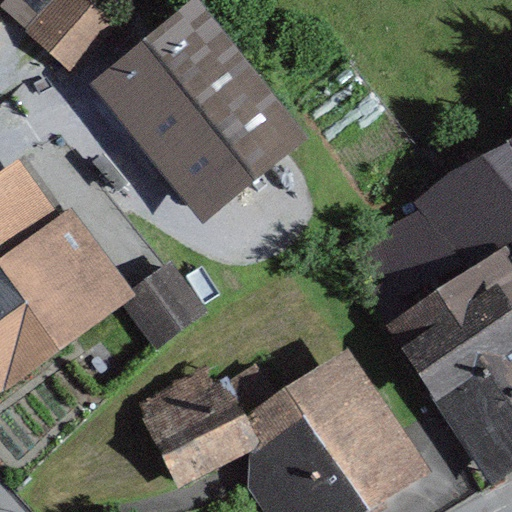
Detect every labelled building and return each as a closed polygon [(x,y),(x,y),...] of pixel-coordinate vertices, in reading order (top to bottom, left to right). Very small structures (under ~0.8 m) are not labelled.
[(75,74),(118,25),(90,0),(6,0),(0,6),(75,74)] [(307,143),(197,0),(196,0),(92,84),(203,225),(307,143)] [(511,139),(507,143),(472,159),(416,201),(444,253),(395,280),(413,307),(383,327),(489,487),(511,472),(511,139)] [(0,394),(137,297),(70,208),(62,214),(23,156),(0,172),(0,394)] [(444,253),(416,201),(367,239),(395,280),(444,253)] [(208,311),(171,259),(132,290),(138,297),(124,309),(155,350),(208,311)] [(369,511),(430,472),(347,347),(276,395),(244,415),(261,449),(247,456),(244,482),(263,511),(369,511)] [(247,456),(261,449),(244,415),(276,395),(254,362),(228,380),(219,361),(134,401),(176,489),(247,456)]
